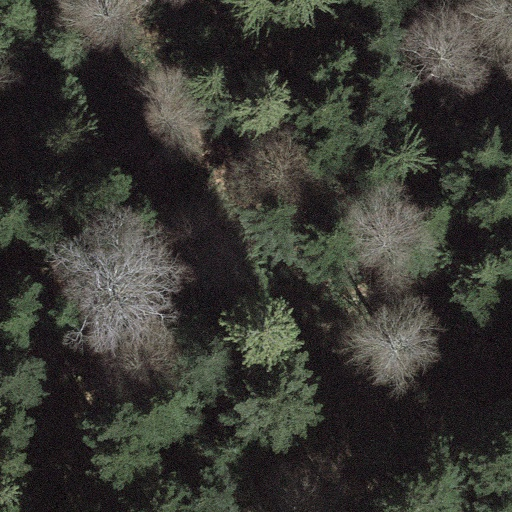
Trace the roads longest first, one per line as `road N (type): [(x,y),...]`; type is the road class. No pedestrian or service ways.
road 1 (track): [(128,0),(320,322),(469,511)]
road 2 (track): [(511,40),(364,0)]
